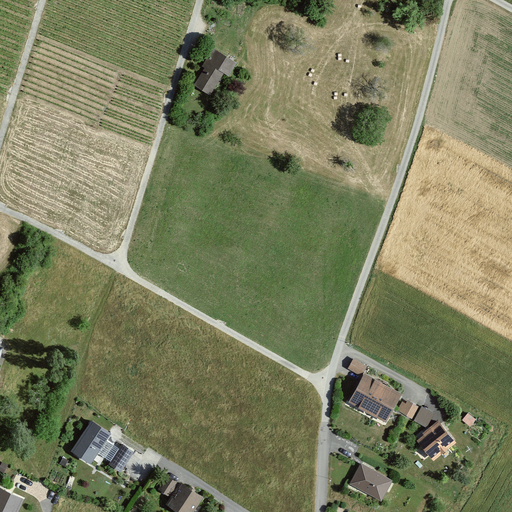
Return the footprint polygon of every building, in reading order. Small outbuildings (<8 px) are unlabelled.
[(223,44),(198,76),(219,92),(244,60),(223,44)] [(352,405),(382,421),(399,393),(367,374),(352,405)] [(419,405),(403,399),(399,412),(414,417),(419,405)] [(423,405),(414,419),(427,426),(435,412),(423,405)] [(109,431),(90,420),(70,453),(88,463),(109,431)] [(438,420),(414,443),(433,463),(457,440),(438,420)] [(131,451),(120,445),(108,464),(120,471),(131,451)] [(360,465),(349,485),(379,502),(390,482),(360,465)] [(170,497),(166,504),(178,511),(194,511),(206,495),(181,478),(176,485),(167,479),(159,490),(170,497)] [(18,511),(24,499),(0,488),(0,511),(18,511)]
